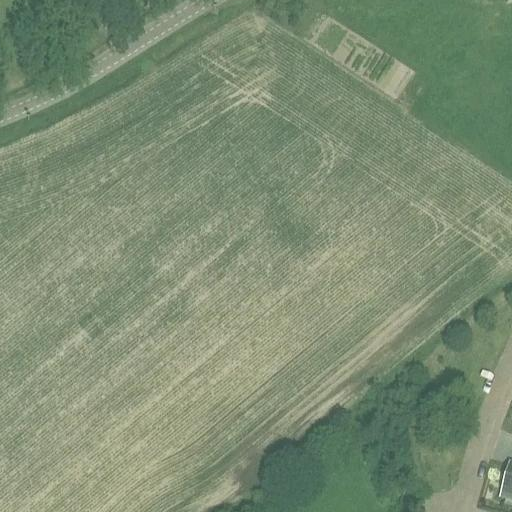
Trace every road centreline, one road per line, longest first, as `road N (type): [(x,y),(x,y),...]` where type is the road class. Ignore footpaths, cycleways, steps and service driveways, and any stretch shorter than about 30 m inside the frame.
road 1 (tertiary): [(0,124),(223,0)]
road 2 (residential): [(464,511),(511,370)]
